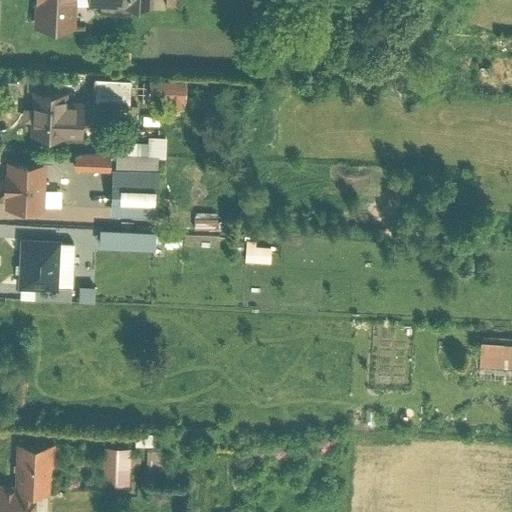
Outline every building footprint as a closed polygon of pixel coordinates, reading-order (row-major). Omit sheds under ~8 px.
[(36,0),(35,25),(76,26),(77,4),(156,7),(155,0),(36,0)] [(189,100),(193,100),(194,78),(101,75),(100,101),(135,102),(135,93),(154,93),(153,99),(178,99),(178,106),(188,107),(189,100)] [(23,105),(23,119),(30,119),(30,136),(88,136),(88,101),(72,101),(72,88),(32,88),(32,106),(23,105)] [(114,136),(114,150),(172,153),(173,133),(154,132),(154,138),(114,136)] [(81,150),(80,167),(116,168),(117,152),(81,150)] [(6,205),(46,208),(50,161),(10,158),(6,205)] [(163,167),(119,167),(119,216),(162,216),(163,167)] [(225,214),(200,213),(199,232),(224,233),(225,214)] [(107,224),(106,242),(162,245),(163,227),(107,224)] [(168,233),(168,243),(188,244),(189,234),(168,233)] [(21,287),(38,287),(38,298),(77,300),(77,286),(63,285),(66,238),(24,236),(21,287)] [(247,243),(246,261),(272,262),(273,244),(247,243)] [(104,283),(86,282),(86,298),(103,299),(104,283)] [(511,338),(492,338),(491,360),(511,361),(511,338)] [(51,483),(52,440),(15,439),(14,482),(38,483),(51,483)] [(135,442),(110,441),(109,482),(134,483),(135,442)] [(172,447),(151,446),(150,475),(171,476),(172,447)] [(14,482),(0,481),(0,511),(37,511),(38,483),(14,482)]
